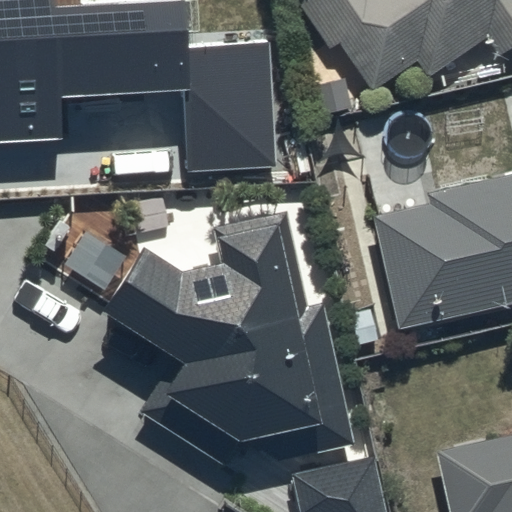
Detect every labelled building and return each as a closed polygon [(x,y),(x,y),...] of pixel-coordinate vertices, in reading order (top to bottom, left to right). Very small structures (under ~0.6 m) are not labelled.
[(54,0),(0,0),(0,139),(64,136),(62,96),(185,89),(189,169),(274,164),(268,42),(188,46),(186,0),(55,7),(54,0)] [(511,0),(288,0),(322,53),(334,46),(359,86),(362,91),(409,62),(419,77),(481,38),(490,54),(511,40),(511,0)] [(420,204),(360,218),(385,328),(511,299),(511,160),(511,161),(511,173),(418,195),(420,204)] [(125,247),(82,306),(164,360),(142,392),(220,443),(240,439),(269,460),(346,445),(319,302),(301,305),(284,211),(206,226),(209,238),(197,240),(201,259),(159,267),(125,247)] [(511,511),(511,431),(428,450),(441,511),(511,511)] [(375,511),(366,459),(281,474),(288,511),(375,511)]
